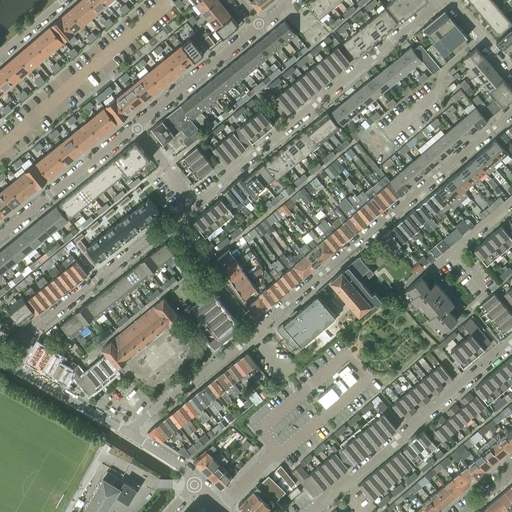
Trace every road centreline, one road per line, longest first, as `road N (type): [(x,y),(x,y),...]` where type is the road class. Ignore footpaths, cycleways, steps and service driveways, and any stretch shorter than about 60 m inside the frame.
road 1 (residential): [(255,331),(511,111)]
road 2 (residential): [(190,203),(444,0)]
road 3 (residential): [(310,511),(511,345)]
road 4 (residential): [(9,364),(28,333),(170,221)]
road 5 (residential): [(0,234),(134,127)]
road 6 (residential): [(129,434),(255,331)]
road 7 (residential): [(134,127),(259,24)]
road 8 (residential): [(255,331),(170,221)]
road 9 (residential): [(129,434),(9,364)]
